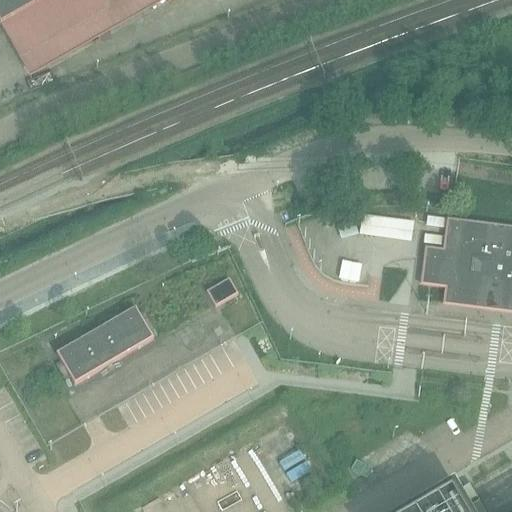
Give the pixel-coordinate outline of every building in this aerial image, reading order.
[(0,0),(0,28),(50,0),(166,0),(168,2),(171,0),(0,0)] [(314,228),(398,236),(400,213),(347,208),(346,220),(305,216),(302,253),(312,254),(314,228)] [(474,302),(485,305),(495,304),(505,300),(511,293),(511,228),(446,220),(441,261),(437,261),(437,262),(427,260),(426,270),(436,271),(434,286),(448,287),(447,297),(457,298),(458,286),(462,286),(466,295),(474,302)] [(328,254),(325,273),(345,276),(348,257),(328,254)] [(205,293),(215,309),(237,296),(228,280),(205,293)] [(55,355),(74,387),(153,341),(134,309),(55,355)] [(287,441),(266,453),(280,477),(300,465),(287,441)] [(472,511),(455,483),(405,511),(472,511)]
